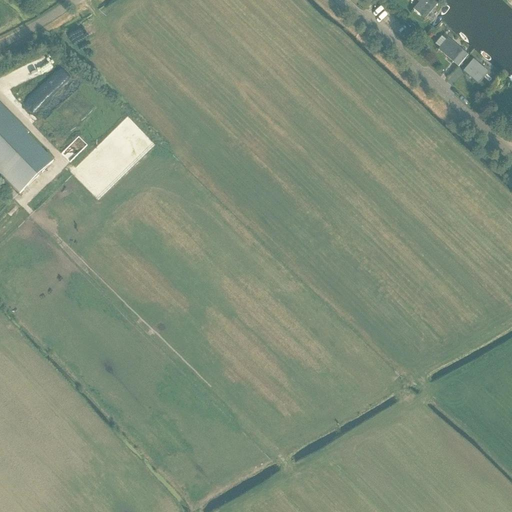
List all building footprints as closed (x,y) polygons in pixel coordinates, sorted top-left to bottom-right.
[(424,20),(437,5),(430,0),(416,0),(419,2),(413,10),(424,20)] [(452,63),(458,67),(467,56),(462,51),(460,49),(447,39),(438,50),(450,61),(452,63)] [(473,60),(463,72),(478,84),(487,73),(473,60)] [(86,130),(57,100),(40,118),(68,147),(86,130)] [(0,171),(21,193),(54,161),(0,105),(0,171)]
